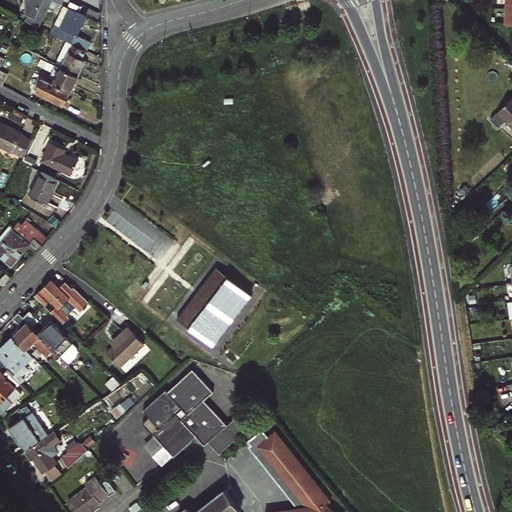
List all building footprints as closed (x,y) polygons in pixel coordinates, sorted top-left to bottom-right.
[(25,0),(26,13),(29,14),(26,20),(39,27),(52,0),(25,0)] [(61,28),(70,8),(64,5),(55,25),(61,28)] [(70,8),(61,28),(55,25),(51,33),(67,41),(87,50),(90,42),(76,35),(85,16),(70,8)] [(67,41),(55,64),(78,75),(86,59),(83,58),(87,50),(67,41)] [(0,55),(0,83),(3,85),(8,73),(0,69),(0,66),(5,58),(0,55)] [(78,75),(55,64),(48,79),(71,90),(78,75)] [(71,90),(48,79),(42,76),(35,90),(64,104),(71,90)] [(511,96),(500,110),(511,121),(511,96)] [(0,144),(24,156),(33,138),(15,130),(16,128),(0,119),(0,144)] [(79,160),(64,152),(66,149),(51,141),(42,160),(71,175),(79,160)] [(59,180),(42,171),(30,194),(47,203),(59,180)] [(36,252),(49,238),(19,214),(0,236),(0,253),(13,264),(29,245),(36,252)] [(177,319),(213,346),(252,294),(216,267),(198,292),(177,319)] [(0,279),(0,281),(3,285),(11,276),(7,272),(0,279)] [(35,296),(63,324),(71,316),(69,314),(78,305),(83,310),(90,303),(74,287),(72,288),(65,281),(60,286),(52,278),(35,296)] [(38,333),(18,312),(12,318),(21,327),(13,335),(24,347),(26,349),(33,342),(47,355),(54,348),(38,333)] [(51,320),(38,333),(54,348),(60,354),(72,342),(51,320)] [(128,324),(116,336),(119,339),(115,343),(108,351),(122,365),(146,341),(128,324)] [(24,347),(13,335),(0,348),(0,356),(7,364),(24,347)] [(129,371),(153,348),(148,342),(123,365),(129,371)] [(21,381),(9,368),(3,374),(0,371),(0,400),(0,401),(0,413),(1,414),(23,393),(16,386),(21,381)] [(209,440),(220,453),(244,432),(247,428),(243,424),(240,421),(236,416),(228,423),(206,399),(215,390),(195,368),(170,390),(168,388),(145,408),(151,415),(145,421),(175,455),(197,435),(205,444),(209,440)] [(117,405),(113,409),(119,416),(123,412),(117,405)] [(27,449),(40,441),(24,417),(9,427),(22,445),(23,444),(27,449)] [(245,434),(251,429),(245,422),(243,424),(247,428),(244,432),(245,434)] [(269,436),(263,428),(255,435),(249,439),(253,444),(250,445),(299,507),(291,508),(291,511),(336,511),(327,504),(333,500),(276,430),(269,436)] [(255,435),(251,429),(245,434),(249,439),(255,435)] [(27,449),(25,451),(31,460),(34,458),(43,471),(56,462),(43,442),(51,437),(50,434),(40,441),(27,449)] [(69,467),(84,453),(77,446),(61,456),(69,467)] [(68,501),(76,511),(86,511),(101,501),(99,499),(108,492),(109,494),(115,490),(107,478),(101,482),(96,475),(86,483),(88,486),(68,501)] [(217,511),(234,499),(226,488),(195,511),(191,511),(188,507),(181,511),(217,511)] [(234,499),(217,511),(239,511),(241,511),(242,510),(234,499)]
